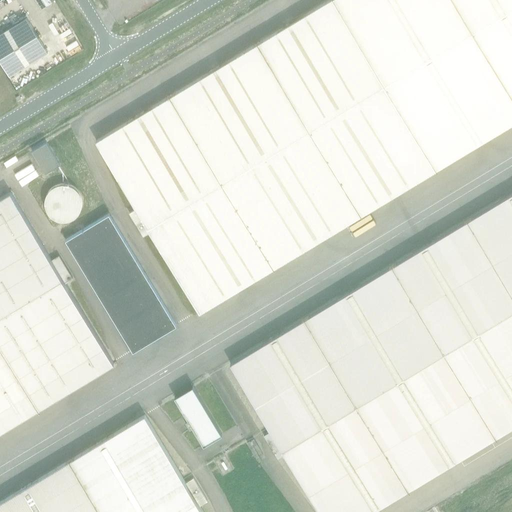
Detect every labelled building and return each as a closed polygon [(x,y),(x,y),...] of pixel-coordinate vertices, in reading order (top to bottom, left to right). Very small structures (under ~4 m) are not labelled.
[(199,311),(511,121),(511,0),(326,0),(96,139),(137,207),(129,212),(143,235),(151,231),(199,311)] [(26,16),(0,32),(0,58),(9,74),(42,54),(48,65),(78,47),(70,33),(45,48),(26,16)] [(45,173),(60,164),(46,141),(32,150),(45,173)] [(81,211),(82,207),(81,204),(80,200),(79,197),(77,194),(74,192),(71,190),(67,188),(63,187),(60,187),(56,188),(52,190),(48,193),(45,196),(43,200),(42,203),(42,207),(42,211),(43,215),(45,219),(47,221),(50,224),(54,226),(57,227),(60,227),(64,227),(68,226),(72,225),(75,222),(78,219),(80,215),(81,211)] [(51,259),(10,191),(0,197),(0,430),(113,362),(65,282),(73,278),(58,255),(51,259)] [(320,511),(368,511),(511,425),(511,191),(230,362),(271,430),(263,434),(277,458),(285,453),(320,511)] [(109,213),(65,239),(133,351),(176,325),(109,213)] [(201,398),(183,409),(189,420),(185,422),(190,429),(193,427),(204,444),(222,433),(201,398)] [(185,481),(145,414),(0,500),(0,511),(203,511),(199,505),(207,500),(193,477),(185,481)]
